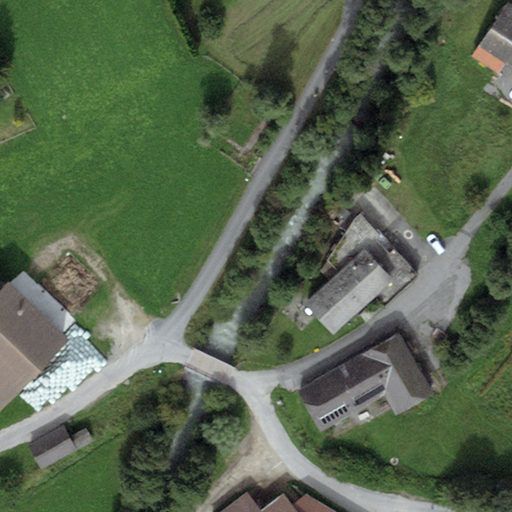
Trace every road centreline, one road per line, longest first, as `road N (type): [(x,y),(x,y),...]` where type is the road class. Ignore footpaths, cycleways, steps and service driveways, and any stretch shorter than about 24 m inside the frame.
road 1 (residential): [(159,342),(195,295),(356,14)]
road 2 (residential): [(159,342),(239,382),(277,382),(374,325)]
road 3 (residential): [(0,442),(159,342)]
